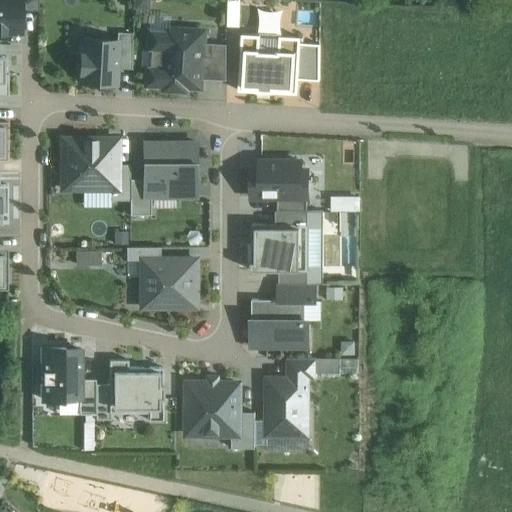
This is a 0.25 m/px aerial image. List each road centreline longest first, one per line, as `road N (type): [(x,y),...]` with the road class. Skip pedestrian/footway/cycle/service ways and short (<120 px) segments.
road 1 (residential): [(224,118),(57,106),(40,110),(31,126),(36,283),(44,301),(120,331),(199,345),(217,336),(227,311)]
road 2 (residential): [(511,137),(224,118)]
road 3 (residential): [(227,311),(224,118)]
